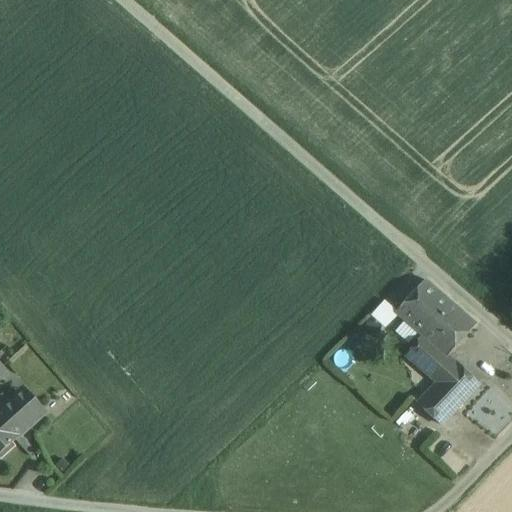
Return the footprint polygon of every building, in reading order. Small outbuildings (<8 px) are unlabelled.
[(425,281),(395,315),(421,337),(451,303),(425,281)] [(451,303),(421,337),(425,341),(410,359),(426,373),(441,355),(446,359),(447,358),(477,326),(451,303)] [(441,355),(426,373),(438,384),(439,383),(455,366),(447,358),(446,359),(441,355)] [(479,386),(456,365),(455,366),(439,383),(462,404),(479,386)] [(462,404),(439,383),(438,384),(419,405),(441,426),(462,404)] [(0,455),(18,439),(18,438),(44,414),(23,391),(0,412),(0,455)]
